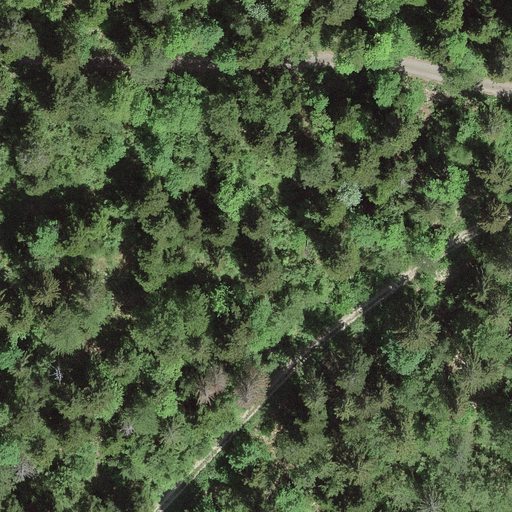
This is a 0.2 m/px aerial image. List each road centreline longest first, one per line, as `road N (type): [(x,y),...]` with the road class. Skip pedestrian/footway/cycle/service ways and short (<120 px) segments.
road 1 (track): [(511,92),(380,61),(181,65),(0,51)]
road 2 (trunk): [(315,0),(324,232),(308,511)]
road 3 (track): [(155,511),(353,314),(511,215)]
